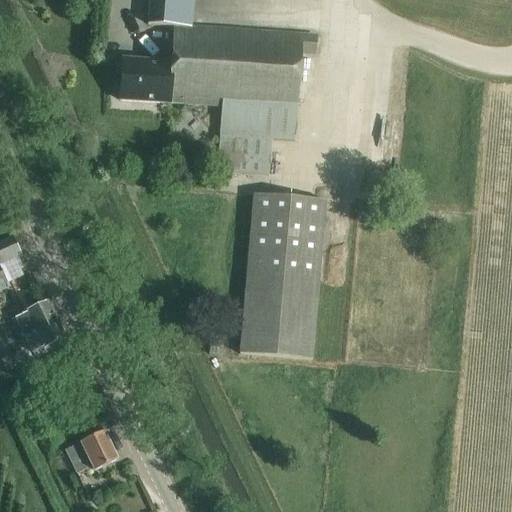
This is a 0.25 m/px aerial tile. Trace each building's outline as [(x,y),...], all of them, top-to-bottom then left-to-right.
[(120,102),(169,106),(183,107),(184,98),(222,100),(219,139),(216,174),(268,178),(272,143),(295,144),(302,55),(317,56),(318,38),(192,29),(194,0),(150,0),(148,27),(175,29),(172,64),(123,60),(120,102)] [(239,356),(311,362),(326,203),(253,196),(239,356)] [(0,292),(11,288),(9,284),(24,276),(22,271),(24,269),(18,257),(21,256),(12,237),(0,243),(0,292)] [(31,356),(45,349),(65,340),(48,303),(27,313),(27,314),(15,320),(31,356)] [(94,473),(118,462),(104,432),(65,451),(77,476),(92,469),(94,473)]
